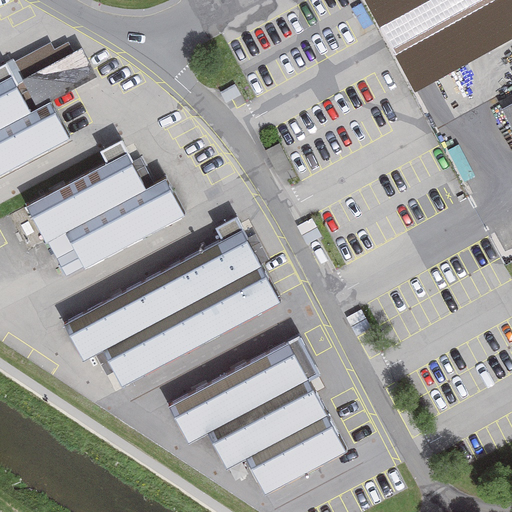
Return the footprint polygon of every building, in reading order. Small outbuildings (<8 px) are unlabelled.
[(511,0),(365,0),(415,89),(511,35),(511,0)] [(33,105),(91,77),(77,49),(20,78),(33,105)] [(25,115),(6,78),(0,80),(0,184),(67,149),(44,105),(25,115)] [(511,140),(511,100),(497,108),(511,140)] [(140,186),(122,149),(9,204),(31,248),(54,236),(72,273),(181,219),(160,176),(140,186)] [(233,232),(51,328),(69,362),(88,351),(109,391),(272,305),(233,232)] [(337,443),(278,330),(159,393),(177,432),(195,424),(213,457),(237,446),(255,483),(337,443)]
